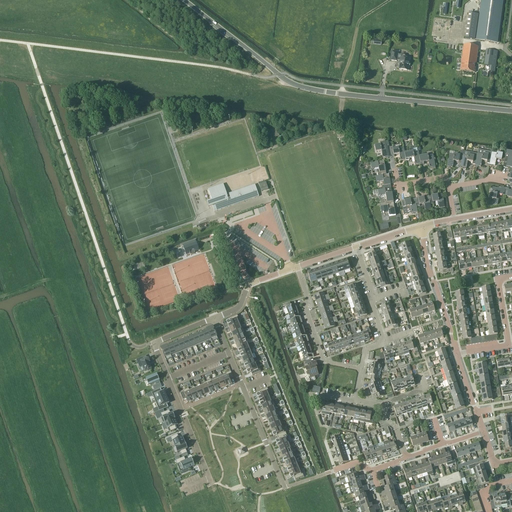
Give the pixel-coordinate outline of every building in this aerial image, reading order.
[(498,43),(503,0),(481,0),(476,40),(498,43)] [(475,39),(478,14),(469,13),(466,38),(475,39)] [(476,64),(478,47),(463,45),(460,71),(475,73),(475,68),(475,67),(475,64),(476,64)] [(490,66),(489,71),(495,71),(498,51),(486,49),(484,65),(490,66)] [(390,60),(396,61),(396,60),(400,61),(398,69),(407,71),(408,66),(410,66),(410,63),(409,62),(409,59),(404,58),(405,56),(404,55),(400,55),(397,55),(397,52),(391,51),(390,60)] [(387,158),(391,158),(390,147),(389,147),(388,141),(380,142),(381,145),(374,146),(376,152),(381,151),(383,158),(386,157),(387,158)] [(392,147),(390,147),(391,158),(395,157),(394,155),(399,154),(400,161),(404,160),(404,162),(406,161),(404,153),(405,153),(404,148),(399,148),(399,147),(393,148),(392,147)] [(476,165),(475,167),(477,168),(477,166),(481,167),(482,160),(487,161),(486,163),(490,164),(492,155),(491,155),(492,152),(479,150),(478,154),(477,156),(478,156),(476,165)] [(504,162),(503,167),(509,168),(509,167),(511,167),(511,151),(507,150),(506,154),(504,162)] [(418,151),(414,152),(414,151),(405,153),(404,153),(406,161),(409,161),(409,159),(414,158),(415,164),(419,164),(419,165),(421,165),(419,156),(418,151)] [(462,164),(461,168),(463,169),(463,170),(464,170),(464,169),(466,169),(468,161),(473,162),(472,164),(476,165),(478,156),(477,156),(478,154),(464,151),(463,156),(462,165),(462,164)] [(506,154),(497,152),(497,153),(492,152),(491,155),(492,155),(490,164),(489,166),(491,166),(491,165),(495,166),(496,159),(501,160),(501,162),(504,162),(506,154)] [(463,156),(454,154),(454,155),(449,154),(447,168),(449,168),(449,167),(452,168),(454,161),(459,162),(458,164),(462,164),(462,165),(463,156)] [(419,156),(421,165),(424,164),(423,162),(428,161),(430,168),(433,168),(434,169),(436,168),(433,155),(428,156),(428,155),(419,156)] [(386,175),(385,171),(384,161),(370,164),(371,169),(378,168),(379,172),(377,173),(378,176),(386,175)] [(383,189),(391,188),(388,174),(386,175),(378,176),(375,176),(376,183),(383,181),(384,186),(382,186),(383,189)] [(266,182),(259,185),(262,192),(268,189),(266,182)] [(212,199),(207,201),(209,207),(214,205),(214,206),(212,207),(214,212),(231,206),(230,205),(233,204),(234,205),(259,196),(255,185),(227,194),(224,186),(223,184),(208,189),(212,199)] [(491,192),(490,198),(488,198),(488,201),(487,201),(487,207),(497,205),(498,199),(496,199),(497,193),(504,195),(505,188),(503,187),(503,189),(493,187),(492,192),(491,192)] [(383,189),(377,190),(378,196),(385,195),(386,199),(384,200),(379,201),(380,204),(385,203),(393,201),(391,188),(383,189)] [(430,205),(433,204),(433,202),(437,202),(438,208),(444,207),(442,194),(428,197),(430,205)] [(431,210),(430,205),(428,197),(415,199),(416,207),(420,206),(419,205),(424,204),(425,211),(431,210)] [(417,212),(416,207),(415,199),(401,201),(403,209),(406,209),(406,207),(410,206),(411,213),(417,212)] [(395,215),(393,201),(385,203),(385,206),(380,207),(381,213),(388,212),(389,216),(395,215)] [(196,242),(183,246),(186,255),(199,250),(196,242)] [(403,251),(410,248),(408,242),(399,245),(400,248),(401,247),(403,251)] [(404,256),(412,254),(410,248),(403,251),(404,256)] [(369,261),(378,258),(376,255),(379,254),(378,249),(369,252),(370,254),(368,255),(369,257),(367,257),(369,261)] [(436,253),(437,259),(445,258),(444,254),(447,254),(447,251),(444,251),(444,252),(436,253)] [(406,262),(414,259),(412,254),(404,256),(406,262)] [(341,261),(344,272),(351,269),(349,264),(347,259),(341,261)] [(408,265),(405,266),(406,269),(416,265),(414,259),(406,262),(408,265)] [(341,261),(335,263),(338,273),(344,272),(341,261)] [(371,267),(372,271),(384,267),(382,262),(379,263),(379,262),(371,265),(372,266),(371,267)] [(335,263),(330,265),(333,275),(338,273),(335,263)] [(450,272),(449,269),(447,269),(446,264),(438,265),(439,271),(443,271),(443,273),(450,272)] [(330,265),(324,267),(328,277),(333,275),(330,265)] [(416,265),(406,269),(407,271),(409,270),(410,273),(418,271),(416,265)] [(324,267),(319,269),(322,279),(328,277),(324,267)] [(375,274),(375,276),(385,272),(384,267),(372,271),(373,275),(375,274)] [(312,271),(316,281),(322,279),(319,269),(312,271)] [(310,283),(316,281),(312,271),(307,273),(308,274),(309,278),(308,278),(310,283)] [(411,276),(409,277),(410,280),(420,276),(418,271),(410,273),(411,276)] [(374,277),(376,281),(384,278),(387,277),(385,272),(375,276),(376,277),(374,277)] [(411,282),(413,282),(414,285),(422,282),(420,276),(410,280),(411,282)] [(384,278),(376,281),(377,285),(378,284),(379,286),(380,285),(381,288),(390,285),(387,277),(384,278)] [(414,285),(416,290),(424,288),(422,282),(414,285)] [(349,293),(358,290),(357,284),(348,287),(349,293)] [(424,288),(416,290),(418,296),(426,294),(424,288)] [(351,298),(360,295),(358,290),(349,293),(351,298)] [(324,293),(314,296),(316,301),(329,297),(329,295),(325,296),(324,293)] [(353,303),(362,300),(360,295),(351,298),(353,303)] [(329,297),(316,301),(316,302),(318,307),(327,304),(326,301),(330,299),(329,297)] [(355,308),(364,305),(362,300),(353,303),(355,308)] [(382,313),(383,313),(383,312),(391,310),(389,305),(390,304),(389,301),(382,304),(383,307),(381,307),(382,309),(381,309),(382,313)] [(295,302),(284,305),(285,306),(286,308),(288,314),(298,311),(296,305),(297,305),(295,302)] [(327,304),(318,307),(320,312),(333,308),(332,306),(328,307),(327,304)] [(426,306),(429,313),(435,311),(432,304),(426,306)] [(355,308),(352,309),(354,314),(356,313),(365,310),(364,305),(355,308)] [(421,307),(423,315),(429,313),(426,306),(421,307)] [(417,317),(423,315),(421,307),(415,309),(417,317)] [(322,318),(331,315),(330,312),(334,310),(333,308),(320,312),(322,318)] [(383,313),(385,317),(392,315),(395,314),(393,309),(391,310),(383,312),(383,313)] [(354,314),(353,314),(355,320),(362,318),(362,317),(367,315),(365,310),(356,313),(354,314)] [(291,324),(302,320),(300,316),(299,316),(298,311),(288,314),(290,320),(291,324)] [(230,320),(227,321),(230,329),(241,324),(238,315),(229,318),(230,320)] [(331,315),(322,318),(324,324),(337,319),(336,317),(332,318),(331,315)] [(337,319),(324,324),(326,329),(335,326),(334,323),(338,321),(337,319)] [(302,320),(291,324),(293,327),(295,333),(304,330),(302,324),(303,324),(302,320)] [(386,323),(386,322),(385,323),(387,327),(388,326),(388,328),(393,326),(394,329),(398,328),(397,324),(396,325),(394,320),(386,323)] [(241,324),(230,329),(232,334),(243,329),(241,324)] [(213,327),(207,329),(207,331),(211,340),(212,342),(218,339),(213,327)] [(362,332),(365,341),(370,340),(369,337),(372,336),(369,327),(368,327),(362,332)] [(243,329),(232,334),(234,338),(244,334),(245,334),(243,329)] [(438,339),(443,337),(441,329),(435,331),(438,339)] [(297,343),(308,339),(307,335),(306,335),(304,330),(295,333),(297,339),(297,343)] [(207,331),(202,333),(206,342),(211,340),(207,331)] [(432,341),(438,339),(435,331),(429,333),(432,341)] [(202,333),(197,335),(201,344),(206,342),(202,333)] [(423,335),(427,345),(429,344),(428,342),(432,341),(429,333),(423,335)] [(244,334),(234,338),(236,343),(246,339),(244,334)] [(197,335),(192,337),(196,346),(201,344),(197,335)] [(420,345),(424,343),(424,345),(427,345),(423,335),(418,337),(420,345)] [(192,337),(187,339),(191,348),(196,346),(192,337)] [(187,339),(182,341),(186,350),(191,348),(187,339)] [(246,339),(236,343),(238,348),(248,344),(250,344),(249,343),(247,344),(246,339)] [(301,352),(310,349),(308,343),(309,343),(308,339),(297,343),(299,346),(301,352)] [(182,341),(178,343),(181,352),(186,350),(182,341)] [(406,343),(409,351),(414,349),(415,352),(418,351),(415,342),(412,343),(411,341),(406,343)] [(178,343),(173,345),(176,354),(181,352),(178,343)] [(335,351),(332,343),(323,343),(326,352),(329,351),(330,353),(335,351)] [(401,345),(404,355),(409,353),(408,351),(409,351),(406,343),(401,345)] [(248,344),(238,348),(240,353),(252,349),(250,344),(248,344)] [(167,345),(161,348),(166,361),(172,358),(171,356),(168,347),(167,345)] [(173,345),(168,347),(171,356),(176,354),(173,345)] [(396,347),(399,357),(404,355),(401,345),(396,347)] [(394,359),(399,357),(396,347),(391,348),(394,359)] [(383,353),(385,360),(386,361),(389,360),(394,359),(391,348),(385,350),(386,352),(383,353)] [(439,357),(447,354),(444,348),(437,351),(439,357)] [(252,349),(240,353),(242,358),(252,354),(254,354),(252,349)] [(310,349),(301,352),(303,357),(303,360),(303,361),(314,357),(313,353),(312,354),(310,349)] [(252,354),(242,358),(244,363),(254,359),(252,354)] [(447,354),(439,357),(441,363),(448,360),(447,354)] [(144,356),(136,360),(138,362),(141,361),(145,371),(152,368),(149,362),(150,362),(149,358),(145,359),(144,356)] [(254,359),(244,363),(246,368),(256,364),(257,364),(255,359),(254,359)] [(448,360),(441,363),(441,364),(443,369),(450,366),(450,364),(449,361),(448,360)] [(314,376),(318,374),(316,369),(318,368),(316,362),(308,364),(308,366),(305,367),(308,375),(309,375),(310,377),(311,378),(315,376),(314,376)] [(370,364),(369,369),(379,371),(381,372),(381,368),(383,363),(376,362),(375,365),(370,364)] [(256,364),(246,368),(248,374),(251,373),(253,375),(261,372),(260,368),(258,369),(256,364)] [(450,366),(443,369),(445,374),(452,372),(451,366),(450,366)] [(373,376),(372,380),(379,380),(380,377),(378,376),(379,371),(369,369),(368,375),(373,376)] [(479,378),(488,376),(487,369),(478,371),(479,378)] [(227,375),(223,377),(227,387),(233,384),(231,378),(233,377),(231,371),(226,373),(227,375)] [(452,372),(445,374),(445,375),(447,380),(454,378),(452,372)] [(157,374),(146,378),(149,385),(155,383),(156,385),(152,386),(154,390),(162,387),(161,387),(160,384),(159,381),(160,381),(157,374)] [(411,375),(406,376),(409,387),(411,386),(412,386),(415,385),(412,377),(411,375)] [(223,377),(217,379),(221,389),(227,387),(223,377)] [(401,378),(396,380),(397,382),(399,390),(401,389),(401,390),(405,389),(402,381),(401,378)] [(454,378),(447,380),(449,386),(456,384),(454,378)] [(217,379),(212,382),(216,392),(221,389),(217,379)] [(211,380),(205,382),(206,383),(210,394),(216,392),(212,382),(211,380)] [(374,384),(368,386),(370,391),(380,388),(382,387),(380,382),(379,380),(372,380),(374,384)] [(398,390),(399,390),(397,382),(396,380),(391,382),(394,392),(397,391),(398,390)] [(206,383),(200,385),(200,386),(205,396),(210,394),(206,383)] [(456,384),(449,386),(449,387),(451,392),(458,389),(457,384),(456,384)] [(200,386),(195,388),(199,398),(205,396),(200,386)] [(195,388),(189,391),(194,401),(199,398),(195,388)] [(260,393),(257,394),(259,401),(271,396),(268,388),(259,391),(260,393)] [(380,388),(370,391),(372,396),(377,395),(378,398),(385,396),(383,390),(381,391),(380,388)] [(160,389),(147,394),(148,398),(153,396),(155,402),(166,397),(164,391),(162,392),(160,389)] [(458,389),(451,392),(453,398),(460,395),(458,389)] [(183,391),(180,393),(183,401),(186,399),(188,403),(194,401),(189,391),(184,393),(183,391)] [(455,404),(462,401),(460,395),(453,398),(455,404)] [(271,396),(259,401),(261,406),(271,402),(273,401),(271,396)] [(158,408),(153,410),(155,413),(168,407),(167,404),(169,403),(166,397),(155,402),(158,408)] [(428,407),(427,404),(424,397),(419,398),(422,406),(423,408),(428,407)] [(414,400),(417,410),(418,410),(423,408),(422,406),(419,398),(414,400)] [(412,412),(417,410),(414,400),(409,402),(412,412)] [(462,401),(455,404),(457,410),(464,407),(462,401)] [(271,402),(261,406),(264,411),(273,407),(271,402)] [(404,404),(407,413),(412,412),(409,402),(404,404)] [(328,404),(324,403),(323,405),(320,404),(319,411),(322,411),(322,414),(327,415),(329,404),(328,404)] [(402,415),(407,413),(404,404),(399,405),(402,415)] [(397,417),(402,415),(399,405),(394,407),(397,417)] [(273,407),(264,411),(266,416),(276,412),(273,407)] [(348,420),(347,423),(350,424),(350,420),(351,417),(354,418),(356,410),(352,409),(351,408),(348,420)] [(162,417),(161,417),(163,423),(165,423),(175,418),(173,412),(170,413),(169,410),(161,414),(162,417)] [(276,412),(266,416),(268,421),(279,416),(277,411),(276,412)] [(365,420),(364,423),(367,423),(372,424),(374,416),(371,416),(372,413),(371,412),(371,413),(366,412),(365,420)] [(505,419),(501,419),(502,426),(511,424),(510,418),(511,417),(511,416),(511,414),(505,415),(505,419)] [(279,416),(268,421),(270,426),(281,421),(279,416)] [(175,418),(165,423),(167,428),(169,432),(176,429),(175,425),(178,424),(175,418)] [(464,420),(467,427),(473,425),(470,418),(464,420)] [(464,420),(458,422),(461,429),(467,427),(464,420)] [(281,421),(270,426),(272,431),(284,426),(281,421)] [(455,431),(461,429),(458,422),(452,424),(455,431)] [(449,433),(455,431),(452,424),(447,426),(449,433)] [(284,426),(272,431),(274,437),(277,436),(278,438),(287,434),(284,426)] [(503,432),(504,438),(511,436),(511,429),(510,430),(503,432)] [(177,434),(171,437),(175,447),(185,443),(183,437),(179,438),(177,434)] [(279,439),(276,441),(279,447),(290,442),(287,434),(278,438),(279,439)] [(413,447),(418,445),(420,445),(421,447),(421,448),(422,447),(423,446),(422,444),(432,441),(429,434),(426,435),(426,434),(410,439),(413,447)] [(340,435),(331,438),(333,443),(333,444),(342,441),(341,441),(341,440),(340,435)] [(342,441),(333,444),(335,449),(343,446),(342,441)] [(384,445),(387,454),(392,452),(389,444),(388,441),(383,442),(384,445)] [(290,442),(279,447),(281,452),(292,447),(290,442)] [(394,442),(389,444),(392,452),(397,450),(394,442)] [(185,443),(175,447),(177,452),(180,451),(182,454),(187,452),(186,449),(188,448),(185,443)] [(472,445),(475,452),(481,450),(479,443),(472,445)] [(343,446),(335,449),(336,454),(345,451),(343,446)] [(368,451),(371,459),(376,457),(374,449),(373,446),(367,448),(368,451)] [(292,447),(281,452),(283,457),(294,452),(292,447)] [(463,456),(469,454),(467,447),(461,449),(463,456)] [(457,458),(463,456),(461,449),(455,451),(457,458)] [(441,465),(447,463),(442,450),(440,451),(441,455),(438,456),(441,465)] [(445,450),(442,450),(447,463),(447,466),(456,464),(454,458),(451,459),(449,453),(446,454),(445,450)] [(345,451),(336,454),(338,459),(347,456),(345,451)] [(366,461),(371,459),(368,451),(363,452),(366,461)] [(294,452),(283,457),(285,462),(296,457),(294,452)] [(441,465),(438,456),(436,457),(434,453),(432,454),(436,467),(441,465)] [(432,468),(436,467),(432,454),(430,454),(431,458),(428,460),(429,462),(432,468)] [(184,457),(176,460),(177,464),(180,462),(183,470),(194,465),(191,458),(185,460),(184,457)] [(296,457),(285,462),(287,467),(299,462),(296,457)] [(423,460),(427,473),(428,476),(433,474),(432,471),(432,468),(429,462),(427,463),(425,459),(423,460)] [(299,462),(287,467),(289,472),(301,467),(299,462)] [(413,463),(417,477),(417,476),(422,475),(419,465),(416,466),(415,463),(413,463)] [(476,464),(469,466),(470,470),(473,469),(475,475),(477,474),(485,471),(483,465),(477,467),(476,464)] [(405,466),(402,467),(403,468),(407,480),(412,478),(409,469),(406,470),(405,466)] [(301,468),(289,472),(291,479),(295,477),(296,480),(304,476),(301,468)] [(477,474),(475,475),(477,481),(487,477),(485,471),(477,474)] [(355,472),(346,475),(349,483),(349,482),(365,477),(364,475),(359,477),(358,474),(356,475),(355,472)] [(386,482),(395,479),(393,474),(384,477),(386,482)] [(349,483),(348,483),(349,488),(350,488),(352,487),(361,484),(360,482),(366,480),(365,477),(349,482),(349,483)] [(479,486),(476,487),(477,491),(484,488),(483,485),(489,483),(487,477),(477,481),(479,486)] [(393,486),(397,485),(395,479),(386,482),(388,487),(388,488),(393,486)] [(352,487),(350,488),(351,493),(354,492),(369,488),(368,485),(362,487),(361,484),(352,487)] [(395,491),(393,486),(388,488),(388,487),(384,489),(385,491),(381,493),(381,495),(395,491)] [(369,488),(354,492),(356,498),(358,497),(365,495),(365,494),(364,492),(369,490),(369,488)] [(388,499),(396,496),(395,491),(381,495),(382,498),(387,496),(388,499)] [(456,493),(451,494),(452,497),(455,506),(458,505),(459,506),(460,505),(457,495),(456,493)] [(457,495),(460,505),(462,505),(462,503),(465,502),(462,493),(457,495)] [(365,495),(358,497),(359,502),(375,497),(374,495),(368,497),(367,494),(365,494),(365,495)] [(499,495),(501,506),(507,505),(507,507),(511,506),(509,499),(509,496),(506,497),(505,494),(499,495)] [(495,507),(501,506),(499,495),(493,496),(494,502),(491,502),(492,510),(495,509),(495,507)] [(385,506),(398,501),(396,496),(388,499),(388,502),(384,503),(385,506)] [(441,496),(436,498),(436,501),(439,510),(443,509),(443,510),(445,509),(442,500),(442,499),(441,499),(441,496)] [(375,497),(359,502),(361,507),(363,507),(363,506),(370,504),(369,501),(376,499),(375,497)] [(452,507),(455,506),(452,497),(447,498),(450,509),(452,508),(452,507)] [(442,500),(445,509),(448,508),(449,509),(450,509),(447,498),(442,500)] [(385,506),(383,506),(384,509),(385,508),(390,507),(391,510),(394,508),(395,508),(400,506),(398,501),(385,506)] [(436,511),(439,510),(436,501),(431,502),(434,511),(436,511),(437,511),(436,511)] [(361,507),(360,507),(361,511),(363,511),(365,511),(380,507),(379,504),(373,506),(372,503),(370,504),(363,506),(363,507),(361,507)]
